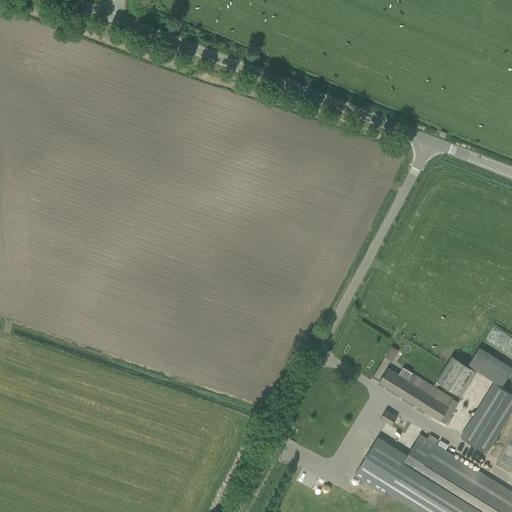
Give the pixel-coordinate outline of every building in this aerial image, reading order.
[(391,345),(385,356),(393,360),(399,350),(391,345)] [(511,365),(480,346),(469,364),(504,385),(511,372),(511,365)] [(437,382),(464,395),(477,368),(451,355),(437,382)] [(379,382),(446,423),(459,403),(452,399),(453,398),(403,367),(399,374),(388,368),(379,382)] [(511,393),(494,382),(460,437),(486,453),(511,410),(511,393)] [(391,426),(398,416),(386,409),(380,419),(391,426)] [(511,511),(511,490),(497,481),(497,482),(436,444),(438,440),(430,435),(427,439),(421,435),(409,455),(379,437),(355,475),(385,493),(387,489),(423,511),(511,511)] [(511,469),(511,460),(510,462),(503,458),(500,463),(511,469)]
